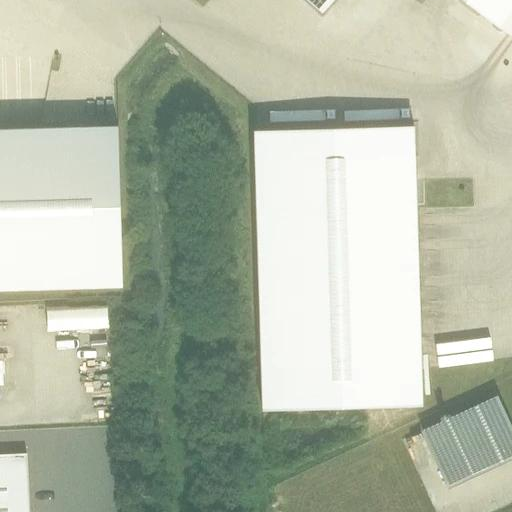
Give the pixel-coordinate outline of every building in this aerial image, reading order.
[(306,0),(323,15),(336,0),(306,0)] [(511,0),(462,0),(503,30),(511,17),(511,0)] [(0,131),(0,287),(123,284),(116,127),(0,131)] [(256,144),(261,414),(422,411),(416,140),(256,144)] [(46,332),(108,330),(107,305),(45,307),(46,332)] [(511,434),(494,398),(423,433),(449,484),(511,452),(511,434)] [(0,511),(28,511),(26,460),(0,461),(0,511)]
